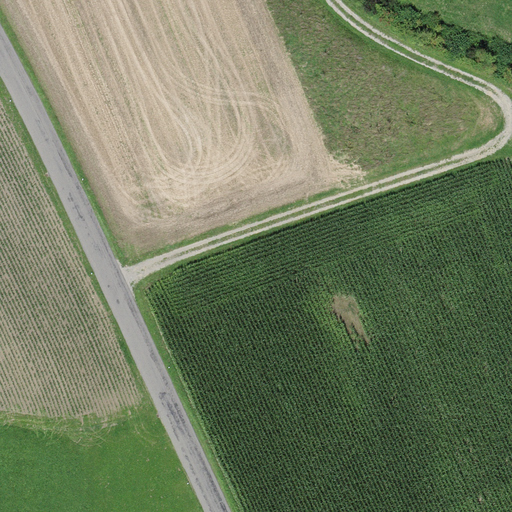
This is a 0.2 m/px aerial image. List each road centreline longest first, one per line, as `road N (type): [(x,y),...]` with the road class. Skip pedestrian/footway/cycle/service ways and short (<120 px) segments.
road 1 (tertiary): [(0,45),(220,511)]
road 2 (track): [(115,281),(500,146),(511,130)]
road 3 (track): [(511,119),(498,93),(414,53),(338,0)]
